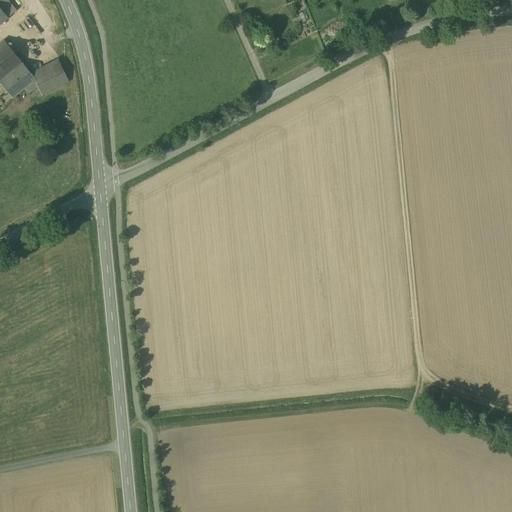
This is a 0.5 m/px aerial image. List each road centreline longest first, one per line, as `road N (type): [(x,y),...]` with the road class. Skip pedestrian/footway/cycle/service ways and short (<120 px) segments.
road 1 (residential): [(511,13),(389,36),(99,190)]
road 2 (track): [(511,413),(466,399),(424,373),(389,36)]
road 3 (secondary): [(99,190),(130,511)]
road 4 (secondary): [(65,0),(86,61),(99,190)]
